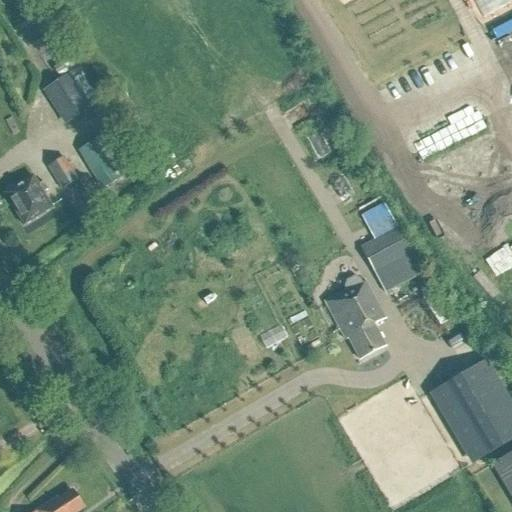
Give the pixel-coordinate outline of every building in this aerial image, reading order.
[(361,1),(349,8),(364,29),(375,22),(361,1)] [(63,126),(91,108),(69,75),(42,92),(63,126)] [(96,140),(77,152),(101,191),(120,179),(96,140)] [(47,168),(60,190),(77,180),(63,158),(47,168)] [(23,229),(53,210),(43,195),(47,192),(42,183),(37,186),(33,179),(3,198),(23,229)] [(373,241),(360,248),(385,294),(422,274),(383,204),(360,217),(373,241)] [(343,291),(346,296),(325,308),(345,345),(350,343),(359,360),(382,348),(372,328),(383,322),(364,287),(360,289),(357,283),(354,282),(344,288),(343,291)] [(433,388),(473,457),(511,434),(511,404),(485,358),(433,388)] [(511,501),(511,454),(491,467),(511,501)] [(75,511),(81,508),(71,493),(58,502),(56,499),(35,511),(75,511)]
